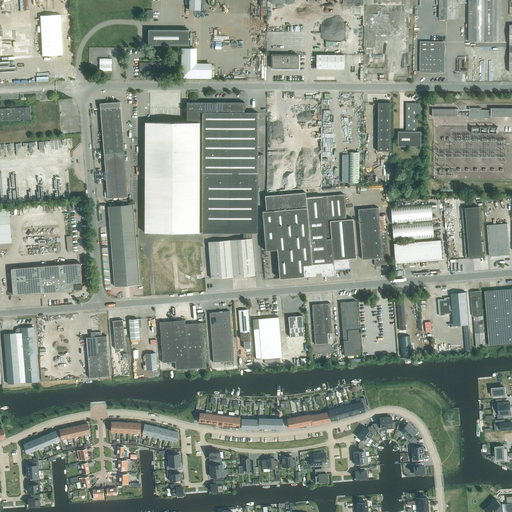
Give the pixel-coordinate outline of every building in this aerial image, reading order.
[(188,0),(189,10),(200,10),(200,0),(188,0)] [(455,19),(455,0),(439,0),(439,19),(455,19)] [(500,0),(468,0),(469,41),(500,41),(500,0)] [(189,45),(189,29),(148,29),(148,45),(189,45)] [(442,41),(420,41),(420,52),(421,52),(421,56),(420,56),(420,57),(421,57),(421,71),(433,71),(433,70),(436,70),(436,73),(436,72),(444,72),(444,57),(445,57),(445,56),(444,56),(444,42),(442,42),(442,41)] [(181,78),(211,78),(211,65),(194,65),(194,48),(181,48),(181,78)] [(344,69),(344,55),(316,54),(316,69),(344,69)] [(298,68),(299,63),(297,63),(297,61),(299,61),(299,55),(272,55),(272,61),(273,61),(273,63),(272,63),(272,68),(284,68),(284,67),(287,67),(287,68),(298,68)] [(111,59),(100,59),(100,70),(111,70),(111,59)] [(171,72),(171,61),(164,61),(164,63),(139,62),(139,70),(164,71),(164,72),(171,72)] [(127,197),(120,102),(100,103),(107,198),(127,197)] [(257,173),(263,173),(263,154),(257,154),(258,112),(244,112),(244,102),(186,102),(186,112),(186,122),(199,122),(199,112),(202,112),(201,227),(201,232),(243,233),(243,239),(208,242),(211,278),(255,275),(252,238),(251,238),(251,233),(257,233),(257,173)] [(390,151),(390,103),(377,103),(377,150),(377,151),(390,151)] [(416,131),(416,115),(420,115),(420,103),(406,103),(406,131),(397,131),(397,146),(420,146),(420,131),(416,131)] [(0,120),(30,119),(30,107),(0,108),(0,120)] [(511,107),(491,108),(491,110),(481,110),(481,108),(469,107),(469,112),(458,112),(458,109),(432,109),(432,116),(458,116),(458,114),(469,114),(469,118),(470,118),(477,118),(478,118),(478,119),(481,119),(481,118),(491,118),(491,116),(511,115),(511,107)] [(199,122),(186,122),(145,122),(144,232),(199,232),(201,232),(201,227),(199,227),(199,122)] [(348,182),(359,182),(359,152),(349,152),(348,182)] [(344,194),(306,197),(305,192),(265,195),(266,211),(262,211),(265,244),(276,243),(279,273),(279,278),(289,277),(312,275),(312,273),(322,272),(322,275),(328,274),(328,275),(328,273),(334,273),(334,268),(337,268),(348,267),(348,258),(355,258),(352,219),(346,219),(344,194)] [(393,241),(433,238),(431,203),(390,207),(393,241)] [(108,206),(113,272),(114,286),(139,284),(133,204),(108,206)] [(389,264),(386,232),(385,215),(379,216),(378,207),(358,209),(362,259),(374,258),(374,265),(389,264)] [(483,257),(482,251),(485,251),(484,241),(482,242),(479,207),(462,208),(466,258),(483,257)] [(0,238),(11,238),(8,208),(0,208),(0,238)] [(489,256),(509,254),(507,223),(487,225),(489,256)] [(395,264),(442,260),(440,239),(393,243),(395,264)] [(81,287),(79,263),(11,268),(13,295),(41,293),(41,292),(69,289),(70,293),(70,292),(75,288),(76,288),(81,287)] [(511,343),(511,288),(485,291),(489,345),(511,343)] [(485,346),(482,312),(481,291),(471,292),(473,316),(476,347),(485,346)] [(438,299),(439,312),(439,315),(446,315),(446,314),(453,313),(454,325),(464,324),(464,330),(468,330),(468,324),(466,292),(451,293),(451,297),(444,298),(444,299),(438,299)] [(405,329),(404,312),(403,297),(397,298),(399,330),(405,329)] [(360,354),(357,312),(356,301),(340,302),(344,356),(360,354)] [(332,333),(330,312),(330,303),(312,304),(315,344),(328,343),(327,333),(332,333)] [(250,341),(248,312),(247,309),(238,310),(240,333),(241,339),(244,341),(250,341)] [(233,361),(230,312),(229,311),(209,312),(213,362),(233,361)] [(304,335),(303,324),(302,315),(288,316),(290,336),(304,335)] [(256,359),(263,358),(281,357),(278,317),(253,319),(256,359)] [(140,339),(139,328),(142,328),(141,319),(138,319),(129,319),(130,339),(140,339)] [(123,320),(113,321),(115,349),(125,348),(123,320)] [(202,323),(185,324),(185,320),(159,322),(162,362),(175,361),(176,369),(206,367),(202,323)] [(38,382),(33,327),(26,327),(18,328),(18,329),(16,331),(16,333),(4,334),(6,363),(8,384),(38,382)] [(109,376),(106,336),(101,336),(101,332),(94,333),(94,336),(86,337),(89,378),(109,376)] [(401,356),(411,355),(410,335),(399,336),(401,356)] [(147,370),(157,369),(155,353),(145,354),(147,370)] [(41,371),(42,380),(50,379),(49,377),(45,377),(44,371),(41,371)] [(494,388),(492,388),(493,392),(492,392),(493,395),(493,398),(503,397),(503,395),(505,394),(505,390),(505,387),(494,388)] [(363,406),(367,405),(365,399),(362,400),(362,401),(356,402),(359,412),(365,411),(363,406)] [(496,403),(496,409),(510,408),(510,402),(502,402),(502,399),(496,399),(496,403)] [(359,412),(356,402),(351,404),(353,414),(359,412)] [(353,414),(351,404),(345,405),(348,415),(353,414)] [(348,415),(345,405),(340,407),(342,417),(348,415)] [(342,417),(340,407),(334,408),(337,418),(342,417)] [(337,418),(334,408),(328,410),(331,420),(337,418)] [(510,408),(496,409),(498,409),(498,414),(497,414),(498,418),(504,418),(503,414),(511,413),(510,408)] [(204,423),(205,413),(200,413),(200,411),(197,410),(196,417),(199,417),(199,422),(204,423)] [(386,429),(385,417),(380,418),(380,419),(377,420),(377,423),(378,430),(378,431),(387,430),(387,429),(386,429)] [(395,428),(395,422),(392,422),(391,417),(385,417),(386,429),(387,429),(395,428)] [(505,419),(495,420),(495,423),(498,423),(499,430),(511,428),(511,422),(505,423),(505,419)] [(404,435),(412,427),(408,423),(404,427),(402,424),(398,429),(404,435)] [(370,438),(375,431),(370,427),(368,429),(364,426),(361,431),(370,438)] [(410,442),(415,437),(413,435),(416,431),(412,427),(404,435),(407,439),(410,442)] [(59,440),(56,431),(50,433),(54,442),(59,440)] [(365,445),(370,438),(361,431),(357,436),(362,439),(360,441),(365,445)] [(54,442),(50,433),(45,435),(49,444),(54,442)] [(49,444),(45,435),(40,437),(43,446),(49,444)] [(43,446),(40,437),(34,440),(38,448),(43,446)] [(38,448),(34,440),(29,442),(33,451),(38,448)] [(33,451),(29,442),(26,443),(24,444),(25,447),(27,453),(33,451)] [(423,452),(422,446),(417,446),(417,443),(410,444),(411,453),(423,452)] [(499,446),(496,446),(497,457),(497,459),(501,459),(504,458),(504,461),(508,461),(507,448),(503,449),(503,446),(499,446)] [(366,456),(365,447),(358,448),(359,451),(353,451),(354,457),(366,456)] [(80,450),(77,451),(78,454),(80,454),(82,460),(88,458),(86,449),(80,450)] [(210,452),(209,452),(209,459),(215,458),(215,461),(221,461),(221,458),(220,458),(220,451),(213,452),(213,450),(210,450),(210,452)] [(174,454),(173,451),(167,451),(168,460),(179,459),(179,454),(174,454)] [(322,465),(322,464),(322,462),(322,461),(326,461),(325,452),(313,453),(313,459),(310,459),(311,466),(322,465)] [(418,461),(418,458),(423,458),(423,452),(411,453),(412,462),(418,461)] [(286,456),(281,457),(282,465),(287,465),(287,464),(292,464),(292,466),(296,466),(295,459),(292,459),(292,456),(286,457),(286,456)] [(368,465),(367,456),(366,456),(354,457),(354,463),(360,463),(360,466),(368,465)] [(250,470),(249,458),(246,459),(246,458),(245,458),(245,459),(242,459),(242,466),(239,466),(239,473),(244,473),(244,470),(250,470)] [(280,474),(280,470),(278,470),(277,466),(277,464),(277,460),(274,461),(274,458),(269,458),(269,459),(262,460),(263,468),(269,467),(269,468),(275,468),(275,474),(276,474),(279,474),(280,474)] [(180,465),(179,459),(168,460),(166,460),(167,469),(175,469),(175,466),(180,465)] [(124,470),(125,464),(127,464),(128,461),(125,461),(125,460),(118,460),(118,470),(124,470)] [(222,470),(221,461),(215,461),(215,464),(210,465),(210,471),(222,470)] [(28,465),(26,465),(27,468),(27,471),(39,470),(38,462),(31,462),(32,465),(28,465)] [(81,464),(83,473),(89,472),(87,462),(81,464)] [(425,474),(424,465),(418,466),(418,463),(411,463),(412,473),(418,473),(418,474),(425,474)] [(368,477),(368,467),(360,467),(355,468),(355,479),(360,479),(368,478),(368,477)] [(39,479),(39,470),(27,471),(27,477),(33,477),(33,480),(39,479)] [(181,480),(180,473),(175,473),(175,470),(167,471),(167,474),(169,474),(169,480),(181,480)] [(223,479),(222,470),(210,471),(211,477),(216,476),(216,479),(223,479)] [(327,481),(327,473),(318,474),(318,471),(315,472),(315,476),(315,483),(320,483),(320,481),(327,481)] [(126,480),(126,474),(119,474),(119,483),(125,484),(128,484),(128,480),(126,480)] [(82,478),(79,478),(80,482),(83,481),(84,487),(90,486),(88,476),(82,478)] [(222,480),(215,481),(216,484),(210,484),(211,491),(217,490),(217,492),(223,491),(222,480)] [(28,487),(28,491),(40,490),(39,481),(33,481),(33,484),(30,485),(28,485),(28,487)] [(177,487),(177,484),(170,484),(171,495),(177,495),(177,494),(183,493),(182,486),(177,487)] [(93,489),(94,496),(94,499),(104,499),(103,495),(103,488),(93,489)] [(28,500),(28,505),(35,505),(35,506),(40,505),(40,495),(33,495),(33,498),(30,498),(28,499),(28,500)] [(487,509),(485,510),(487,511),(501,511),(503,511),(503,503),(501,504),(501,503),(497,499),(491,504),(487,504),(487,509)]
